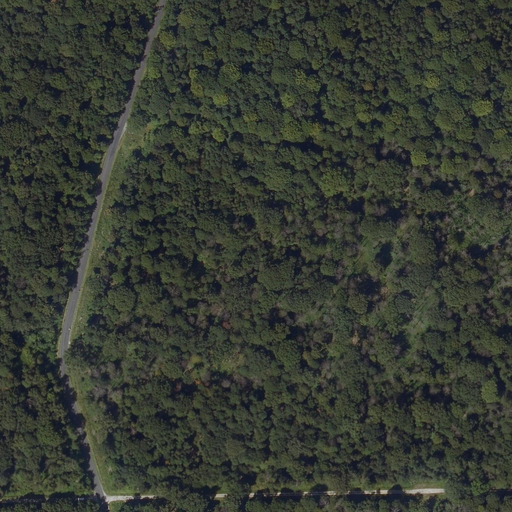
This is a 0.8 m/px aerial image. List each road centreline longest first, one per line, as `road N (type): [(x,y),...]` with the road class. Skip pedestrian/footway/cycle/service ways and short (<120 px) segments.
road 1 (tertiary): [(109,511),(69,368),(114,171),(173,0)]
road 2 (track): [(0,506),(511,497)]
